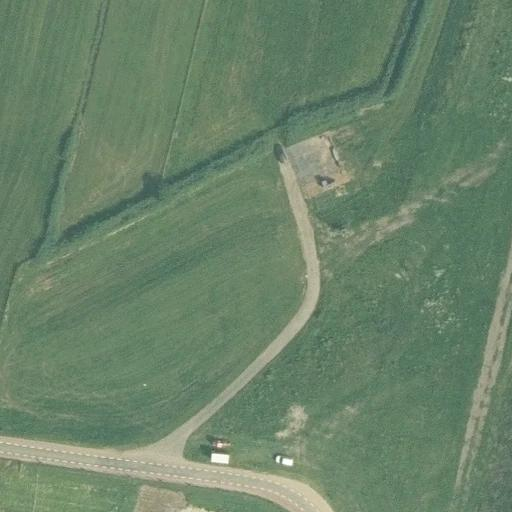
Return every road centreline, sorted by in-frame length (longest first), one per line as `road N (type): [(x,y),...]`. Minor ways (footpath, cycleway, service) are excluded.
road 1 (track): [(286,166),(308,233),(348,249),(383,249),(397,263),(406,333),(384,393),(257,485)]
road 2 (tertiary): [(272,511),(257,485),(205,449),(117,444),(72,457),(0,449)]
